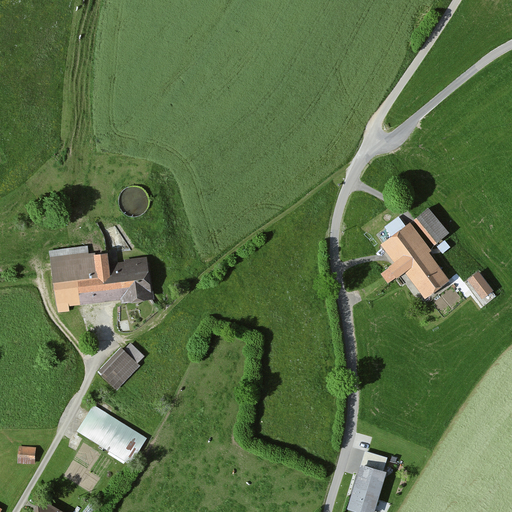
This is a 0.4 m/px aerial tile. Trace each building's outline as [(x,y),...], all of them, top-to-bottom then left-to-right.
[(118,206),(121,211),(125,215),(130,218),(136,218),(142,216),(146,212),(149,206),(149,199),(146,193),(141,189),(134,187),(129,188),(124,191),(120,195),(118,200),(118,206)] [(447,234),(427,209),(412,221),(432,246),(447,234)] [(391,234),(405,225),(400,217),(385,225),(391,234)] [(404,272),(425,299),(449,281),(428,254),(430,252),(408,224),(379,246),(392,263),(386,268),(387,269),(380,275),(387,285),(404,272)] [(448,248),(444,241),(438,246),(443,252),(448,248)] [(84,247),(49,251),(55,314),(68,313),(67,307),(119,301),(119,304),(152,301),(147,258),(123,260),(123,263),(106,265),(105,254),(85,256),(84,247)] [(496,296),(477,274),(469,280),(488,302),(496,296)] [(139,367),(119,348),(95,373),(115,392),(139,367)] [(146,439),(93,406),(76,432),(129,466),(146,439)] [(34,449),(17,448),(16,465),(33,465),(34,449)] [(373,511),(385,473),(358,465),(345,510),(351,511),(373,511)] [(57,511),(38,501),(32,511),(57,511)]
